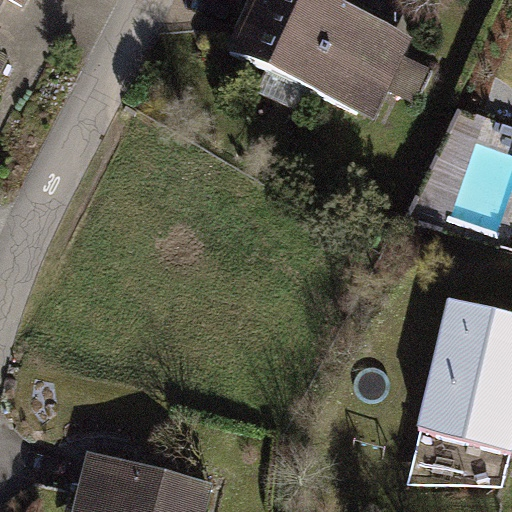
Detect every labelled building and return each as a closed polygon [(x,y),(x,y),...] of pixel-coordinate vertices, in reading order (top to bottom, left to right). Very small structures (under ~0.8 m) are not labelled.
[(0,0),(0,70),(6,61),(0,57),(0,0),(9,0),(23,7),(26,0),(0,0)] [(396,34),(321,0),(256,0),(231,57),(269,75),(311,94),(358,116),(372,86),(388,51),(396,34)] [(433,73),(388,51),(372,86),(418,108),(433,73)] [(302,114),(311,94),(269,75),(261,94),(302,114)] [(511,321),(451,306),(419,433),(511,456),(511,454),(511,321)] [(511,456),(419,433),(406,489),(504,489),(511,456)] [(203,511),(209,488),(92,459),(82,498),(100,503),(97,511),(203,511)]
